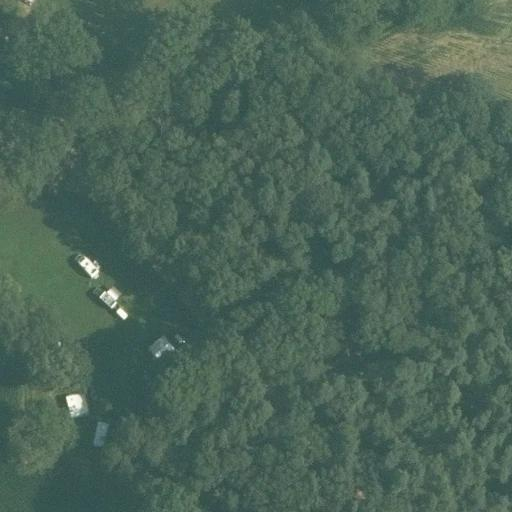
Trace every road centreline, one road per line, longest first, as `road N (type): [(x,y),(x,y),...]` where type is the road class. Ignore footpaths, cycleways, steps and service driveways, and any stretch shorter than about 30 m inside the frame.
road 1 (track): [(364,511),(88,181),(52,160),(0,161)]
road 2 (track): [(88,181),(260,65),(424,0)]
